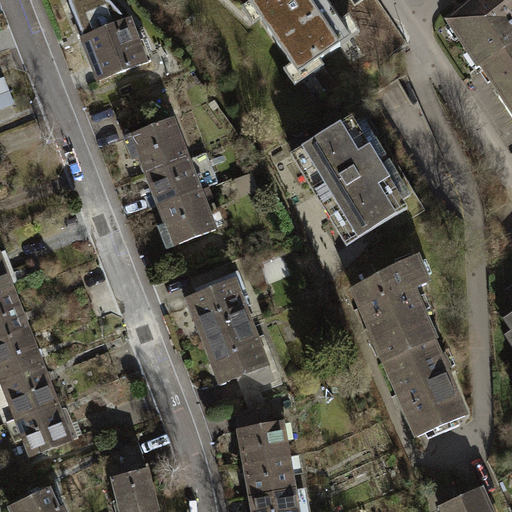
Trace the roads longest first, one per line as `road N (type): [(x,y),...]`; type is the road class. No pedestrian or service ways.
road 1 (residential): [(18,0),(175,398),(205,511)]
road 2 (residential): [(511,176),(407,16)]
